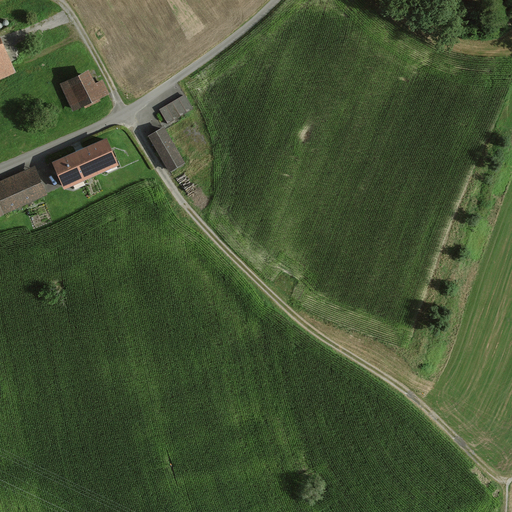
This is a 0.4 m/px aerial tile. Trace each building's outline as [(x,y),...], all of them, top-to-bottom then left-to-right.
[(0,32),(0,77),(18,69),(0,32)] [(103,99),(103,98),(110,95),(104,80),(97,83),(91,71),(62,84),(74,111),(103,99)] [(169,124),(193,110),(186,96),(161,110),(169,124)] [(188,164),(167,127),(151,135),(172,173),(188,164)] [(121,167),(109,139),(54,163),(66,190),(121,167)] [(0,218),(6,216),(5,215),(49,196),(36,166),(0,181),(0,218)]
